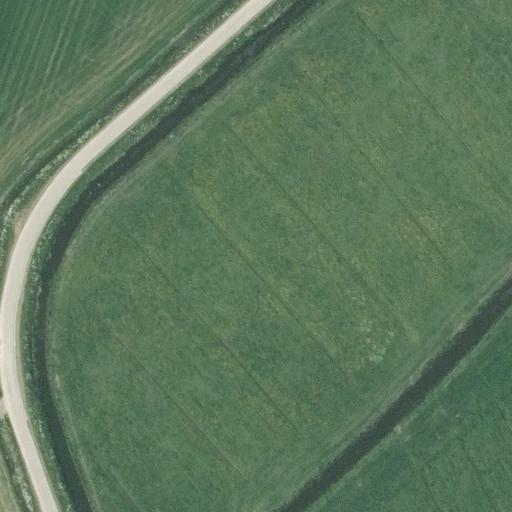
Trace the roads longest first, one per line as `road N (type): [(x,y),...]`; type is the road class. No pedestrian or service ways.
road 1 (tertiary): [(4,343),(11,282),(50,194),(262,0)]
road 2 (tertiary): [(48,511),(15,419),(4,343)]
